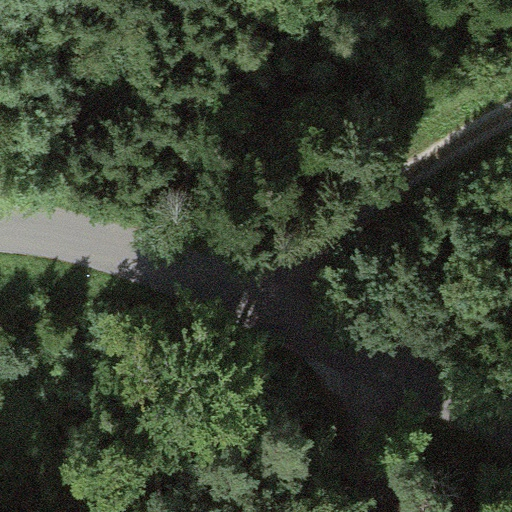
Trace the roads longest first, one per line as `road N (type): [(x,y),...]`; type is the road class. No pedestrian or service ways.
road 1 (unclassified): [(511,421),(184,271),(53,233),(0,233)]
road 2 (track): [(284,315),(347,235),(458,146),(511,116)]
road 3 (track): [(284,315),(356,419),(373,511)]
